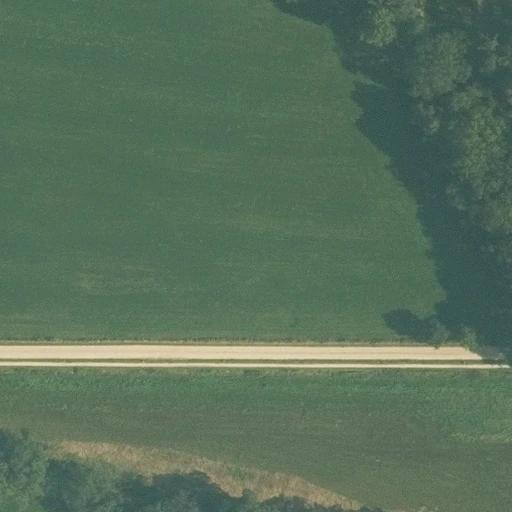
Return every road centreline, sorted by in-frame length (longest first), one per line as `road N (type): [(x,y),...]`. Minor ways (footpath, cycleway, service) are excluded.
road 1 (track): [(0,359),(511,355)]
road 2 (track): [(511,262),(391,0)]
